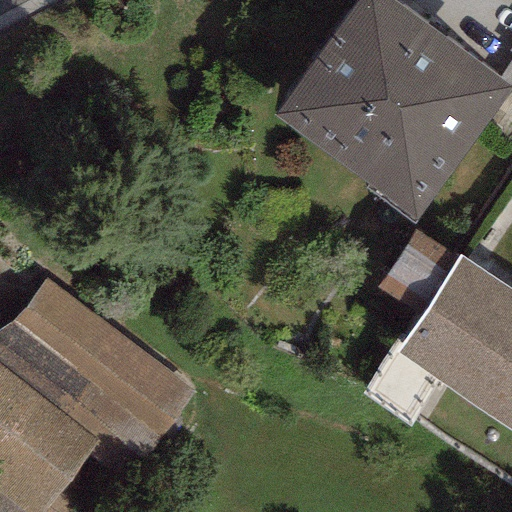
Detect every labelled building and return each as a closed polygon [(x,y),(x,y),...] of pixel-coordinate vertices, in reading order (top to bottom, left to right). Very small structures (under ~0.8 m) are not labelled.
[(497,79),(391,0),(357,0),(271,118),(413,222),(511,88),(497,79)] [(511,41),(505,52),(511,56),(497,79),(511,88),(511,41)] [(511,433),(511,294),(457,257),(392,352),(511,433)] [(191,390),(44,282),(0,323),(0,366),(97,438),(136,467),(191,390)] [(0,495),(21,511),(39,511),(97,438),(0,366),(0,495)] [(0,511),(21,511),(0,495),(0,511)]
